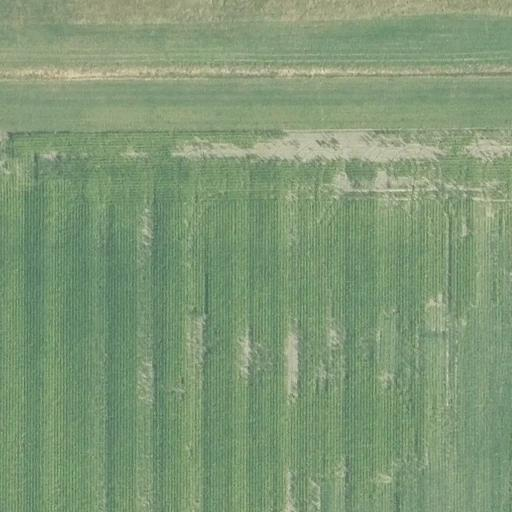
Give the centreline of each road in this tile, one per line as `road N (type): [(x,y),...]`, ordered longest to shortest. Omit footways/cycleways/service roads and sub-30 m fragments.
road 1 (track): [(0,96),(511,93)]
road 2 (track): [(0,49),(511,48)]
